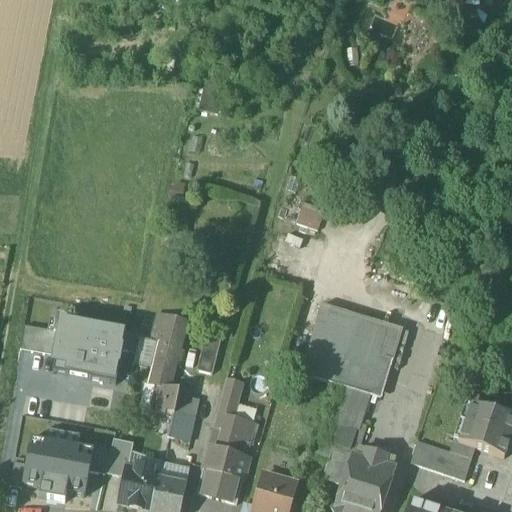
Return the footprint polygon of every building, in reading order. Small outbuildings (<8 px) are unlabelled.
[(200,112),(222,112),(222,91),(200,91),(200,112)] [(302,205),(297,226),(319,231),(324,211),(302,205)] [(479,266),(452,342),(479,351),(507,276),(479,266)] [(402,332),(322,308),(301,377),(368,397),(370,398),(381,359),(393,363),(402,332)] [(186,323),(157,316),(150,344),(149,344),(159,347),(154,365),(153,364),(153,366),(152,366),(151,369),(146,387),(154,389),(148,411),(174,416),(174,415),(177,399),(179,393),(168,391),(186,323)] [(110,332),(62,323),(53,370),(88,377),(87,382),(115,387),(124,341),(109,338),(110,332)] [(23,329),(21,351),(53,354),(55,331),(23,329)] [(221,339),(206,335),(196,373),(212,377),(221,339)] [(150,344),(138,341),(132,365),(151,369),(152,366),(153,366),(153,364),(154,365),(159,347),(149,344),(150,344)] [(242,387),(227,382),(214,429),(225,431),(227,422),(232,423),(242,387)] [(339,388),(315,463),(327,466),(322,481),(343,488),(353,458),(357,459),(360,451),(358,450),(365,429),(359,427),(359,426),(360,426),(360,425),(360,424),(368,397),(339,388)] [(489,404),(466,397),(463,407),(471,410),(472,408),(486,413),(489,404)] [(199,404),(177,399),(174,415),(195,418),(199,404)] [(511,421),(486,413),(472,408),(471,410),(459,445),(459,447),(475,452),(504,462),(511,437),(511,421)] [(174,416),(169,441),(191,446),(195,418),(174,415),(174,416)] [(232,423),(227,422),(225,431),(218,455),(218,456),(243,463),(243,462),(252,428),(232,423)] [(93,454),(30,442),(21,488),(40,492),(38,501),(64,506),(66,496),(84,500),(93,454)] [(133,447),(113,443),(105,478),(125,482),(127,471),(128,471),(133,447)] [(475,452),(459,447),(459,445),(453,443),(450,455),(472,462),(475,452)] [(450,455),(417,445),(410,466),(464,484),(472,462),(450,455)] [(243,463),(218,456),(218,455),(208,452),(196,498),(235,508),(249,464),(243,462),(243,463)] [(388,459),(365,452),(365,454),(363,461),(385,467),(387,460),(388,459)] [(191,457),(178,455),(175,466),(189,469),(191,457)] [(357,459),(353,458),(343,488),(336,510),(331,511),(379,511),(394,470),(385,467),(363,461),(357,459)] [(152,473),(136,470),(136,473),(128,471),(127,471),(125,482),(120,508),(138,511),(151,511),(158,482),(159,478),(151,476),(152,473)] [(158,482),(151,511),(180,511),(186,488),(158,482)] [(276,486),(262,482),(253,511),(288,511),(296,487),(278,482),(276,486)]
